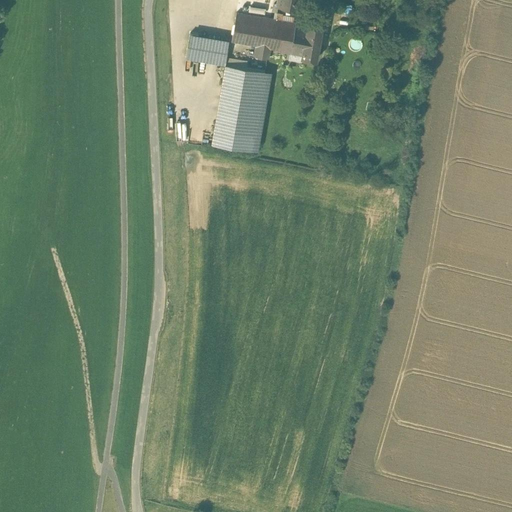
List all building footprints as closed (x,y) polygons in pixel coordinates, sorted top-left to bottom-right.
[(302,0),(278,0),(277,5),(300,10),(302,0)] [(295,22),(236,11),(231,42),(234,42),(235,40),(257,44),(269,46),(291,50),(295,22)] [(308,24),(295,22),(291,50),(303,52),(302,56),(316,59),(318,47),(323,23),(309,20),(308,24)] [(190,31),(186,56),(225,63),(229,38),(190,31)] [(269,46),(257,44),(255,55),(267,58),(269,46)] [(227,62),(245,65),(246,58),(229,55),(227,62)] [(265,69),(225,63),(211,142),(251,148),(265,69)]
